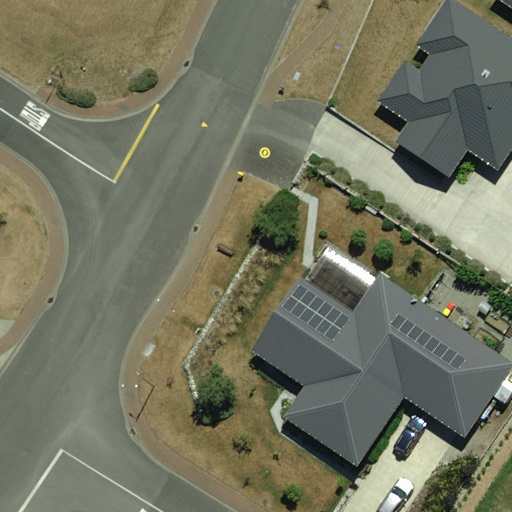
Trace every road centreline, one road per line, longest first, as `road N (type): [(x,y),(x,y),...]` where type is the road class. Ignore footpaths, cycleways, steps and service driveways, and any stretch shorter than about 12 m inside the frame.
road 1 (residential): [(22,425),(153,207)]
road 2 (residential): [(153,207),(258,0)]
road 3 (residential): [(0,108),(153,207)]
road 4 (residential): [(22,425),(161,511)]
